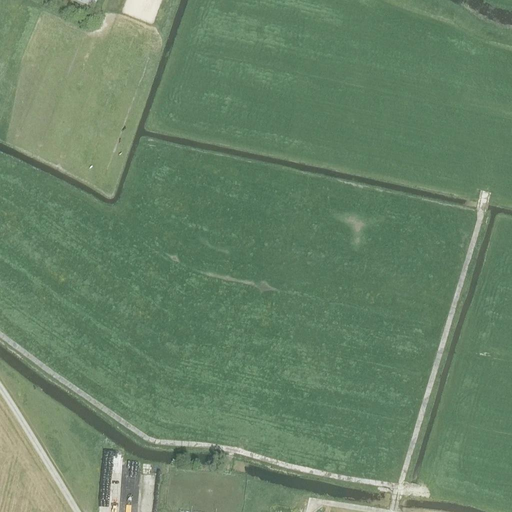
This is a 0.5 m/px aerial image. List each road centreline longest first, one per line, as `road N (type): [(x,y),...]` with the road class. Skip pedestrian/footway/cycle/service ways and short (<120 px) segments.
road 1 (track): [(423,490),(151,440),(0,334)]
road 2 (track): [(485,192),(393,511)]
